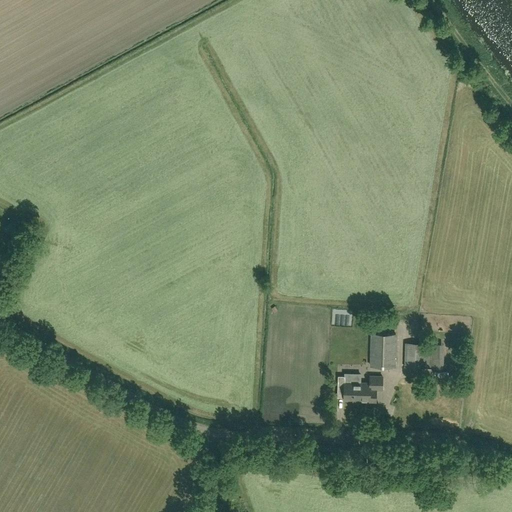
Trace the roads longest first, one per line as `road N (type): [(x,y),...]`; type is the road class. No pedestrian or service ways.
road 1 (unclassified): [(511,456),(482,447),(218,433),(0,316)]
road 2 (track): [(435,0),(511,101)]
